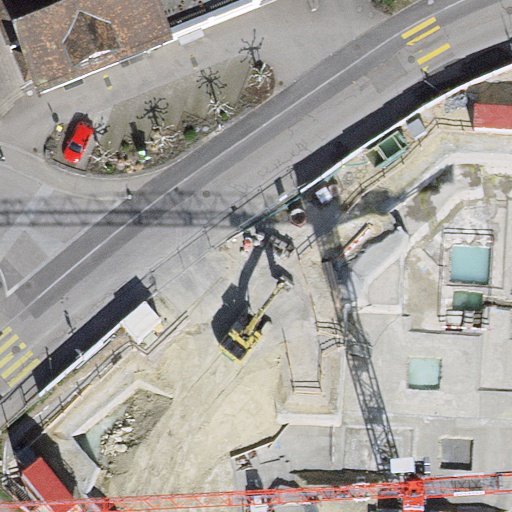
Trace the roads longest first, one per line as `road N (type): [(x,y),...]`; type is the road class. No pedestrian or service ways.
road 1 (unclassified): [(94,291),(391,69),(511,2)]
road 2 (residential): [(0,198),(94,291)]
road 3 (unclassified): [(0,373),(94,291)]
